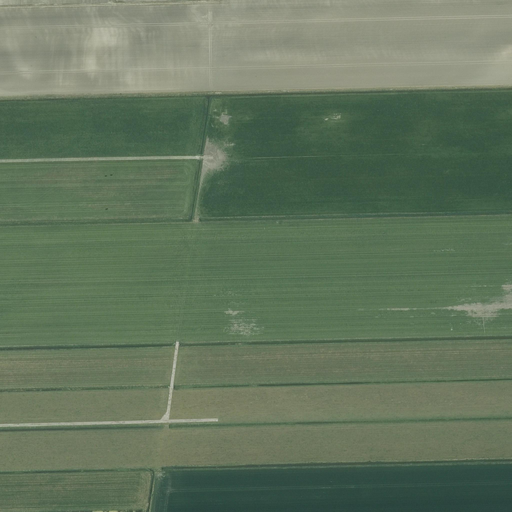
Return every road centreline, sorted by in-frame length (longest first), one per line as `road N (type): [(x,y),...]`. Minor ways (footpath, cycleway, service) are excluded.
road 1 (track): [(0,8),(225,4)]
road 2 (track): [(213,159),(0,165)]
